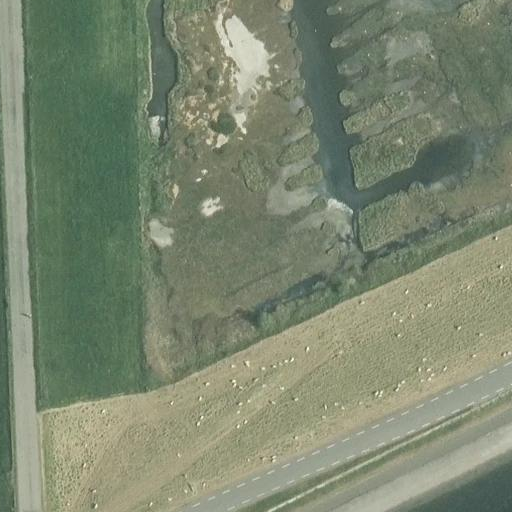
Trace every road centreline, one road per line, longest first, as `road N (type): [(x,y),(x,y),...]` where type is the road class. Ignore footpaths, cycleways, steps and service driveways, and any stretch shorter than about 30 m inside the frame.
road 1 (unclassified): [(29,511),(6,0)]
road 2 (unclassified): [(200,511),(511,368)]
